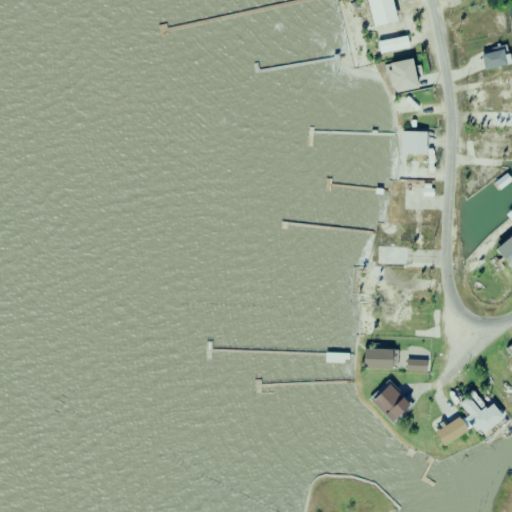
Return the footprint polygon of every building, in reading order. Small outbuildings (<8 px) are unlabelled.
[(398,38),(394,1),(374,3),(380,51),(419,47),(418,36),(398,38)] [(511,51),(511,48),(484,54),(487,70),(511,64),(511,51)] [(390,71),(392,80),(398,79),(401,92),(419,88),(413,59),(395,63),(397,70),(390,71)] [(511,110),(483,111),(483,126),(511,125),(511,110)] [(404,154),(432,154),(432,130),(404,130),(404,154)] [(509,152),(509,135),(484,135),(484,152),(509,152)] [(429,186),(406,186),(406,211),(429,211),(429,186)] [(412,265),(412,245),(381,245),(381,265),(412,265)] [(409,305),(389,305),(389,332),(409,332),(409,305)] [(370,368),(398,368),(398,349),(370,349),(370,368)] [(429,371),(428,360),(409,361),(409,372),(429,371)] [(378,401),(400,423),(417,406),(395,384),(378,401)] [(494,417),(472,396),(460,408),(483,429),(494,417)]
